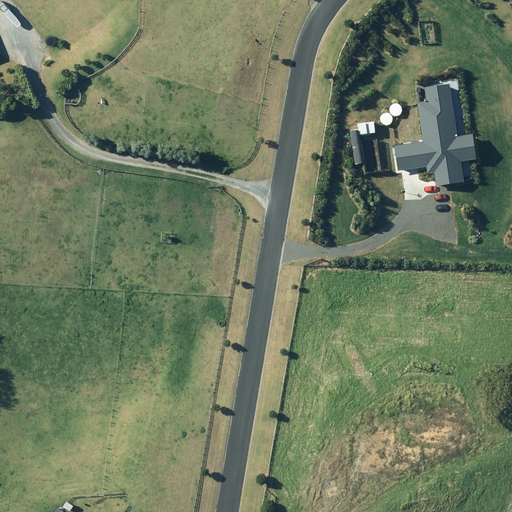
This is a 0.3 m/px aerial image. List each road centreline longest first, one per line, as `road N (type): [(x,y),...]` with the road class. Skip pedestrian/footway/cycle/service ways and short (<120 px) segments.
road 1 (residential): [(333,0),(301,66),(226,511)]
road 2 (track): [(0,10),(61,130),(91,150),(279,194)]
